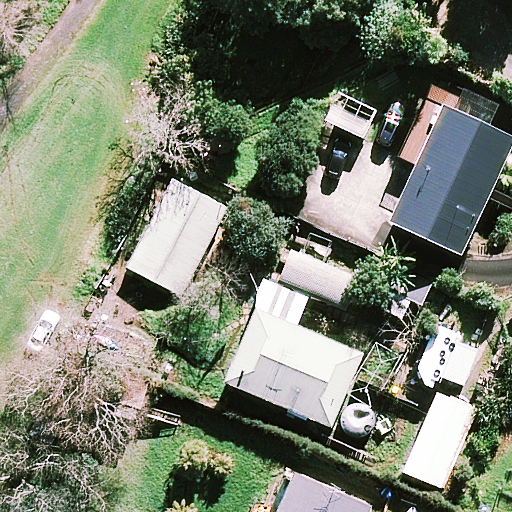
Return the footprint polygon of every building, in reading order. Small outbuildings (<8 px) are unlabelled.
[(374,108),(333,90),(320,119),(361,137),(374,108)] [(377,148),(371,161),(326,140),(292,212),(398,261),(434,277),(447,248),(457,252),(511,136),(433,100),(405,161),(377,148)] [(225,207),(169,178),(124,266),(181,295),(225,207)] [(356,277),(288,250),(276,280),(264,275),(221,380),(330,424),(359,351),(293,324),(305,294),(343,309),(356,277)] [(434,277),(398,261),(376,309),(401,321),(411,300),(421,305),(434,277)] [(458,376),(472,335),(432,321),(417,361),(458,376)] [(475,410),(435,393),(403,471),(443,488),(475,410)] [(364,511),(367,505),(288,472),(271,511),(364,511)] [(439,511),(403,496),(396,511),(439,511)]
